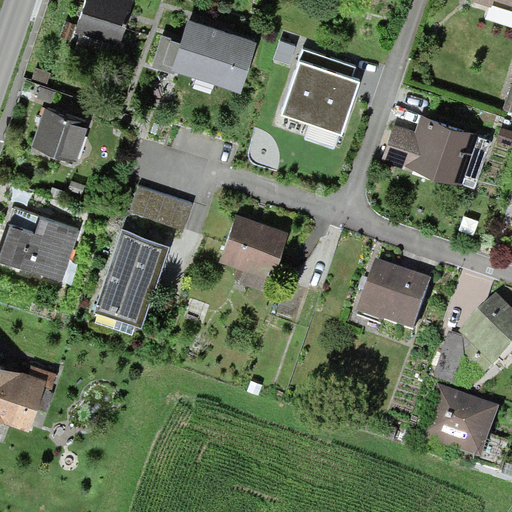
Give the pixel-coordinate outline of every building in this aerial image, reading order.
[(84,0),(76,24),(120,39),(129,14),(133,0),(84,0)] [(239,84),(256,35),(188,13),(180,36),(163,30),(152,62),(173,69),(175,63),(239,84)] [(280,38),(275,54),(289,59),(294,43),(280,38)] [(303,44),(282,106),(342,127),(352,98),(361,73),(353,71),(356,62),(303,44)] [(50,71),(36,66),(32,79),(46,84),(50,71)] [(58,90),(41,85),(38,96),(55,101),(58,90)] [(46,102),(31,142),(76,158),(91,119),(46,102)] [(394,120),(381,157),(413,168),(415,164),(461,180),(463,172),(477,133),(478,129),(420,109),(414,127),(394,120)] [(511,128),(502,124),(496,139),(511,144),(511,128)] [(491,137),(477,133),(463,172),(478,177),(491,137)] [(138,182),(129,209),(183,227),(192,201),(138,182)] [(14,205),(0,245),(0,256),(62,278),(80,228),(14,205)] [(237,210),(220,257),(243,265),(239,278),(266,287),(287,228),(237,210)] [(123,224),(95,308),(141,324),(169,239),(123,224)] [(366,286),(357,312),(412,331),(430,279),(375,260),(366,286)] [(459,332),(463,336),(463,338),(466,356),(483,374),(511,344),(511,312),(496,296),(479,312),(459,332)] [(450,332),(433,376),(454,384),(466,356),(463,338),(450,332)] [(0,413),(29,424),(35,406),(46,410),(53,389),(49,388),(55,371),(31,363),(28,371),(0,361),(0,413)] [(437,385),(418,438),(472,457),(470,462),(500,472),(510,442),(488,434),(497,407),(437,385)]
